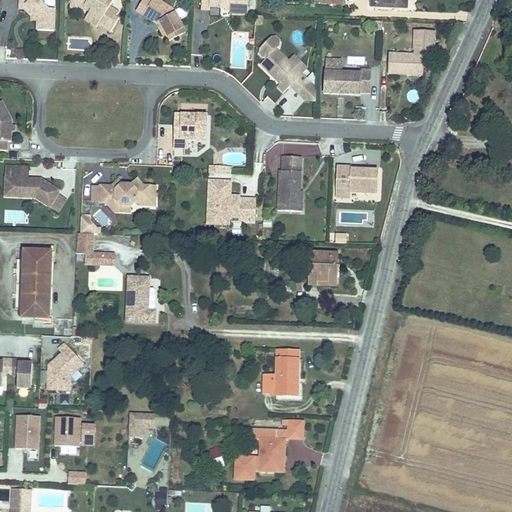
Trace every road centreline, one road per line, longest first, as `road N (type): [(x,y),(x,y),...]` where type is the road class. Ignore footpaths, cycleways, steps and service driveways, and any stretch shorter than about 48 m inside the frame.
road 1 (residential): [(327,511),(426,134)]
road 2 (residential): [(152,77),(229,89),(261,122),(280,128),(426,134)]
road 3 (residential): [(152,77),(148,131),(139,146),(126,154),(59,152),(40,130),(39,70)]
road 4 (residential): [(426,134),(487,0)]
